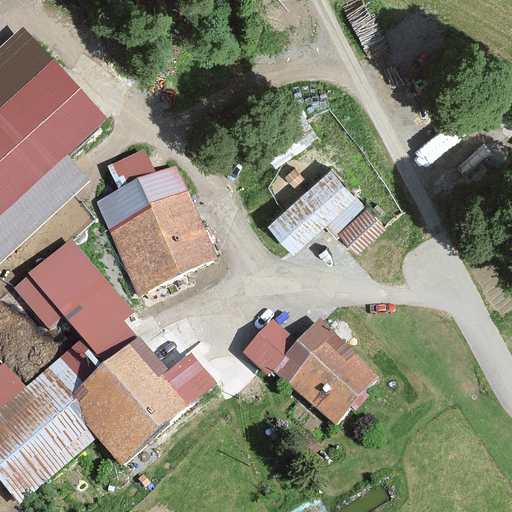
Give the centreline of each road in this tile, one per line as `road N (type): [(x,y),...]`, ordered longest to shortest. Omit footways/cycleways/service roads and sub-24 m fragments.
road 1 (tertiary): [(319,0),(511,369)]
road 2 (unknown): [(290,294),(218,190),(116,115)]
